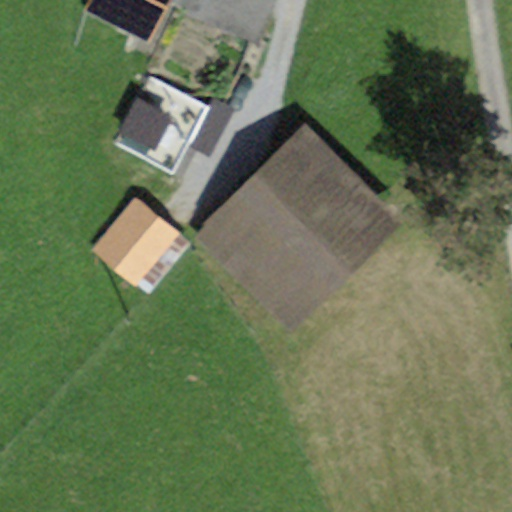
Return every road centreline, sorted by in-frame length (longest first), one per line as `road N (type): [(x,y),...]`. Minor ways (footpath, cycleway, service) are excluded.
road 1 (residential): [(294,0),(269,82),(206,192)]
road 2 (residential): [(479,0),(511,200)]
